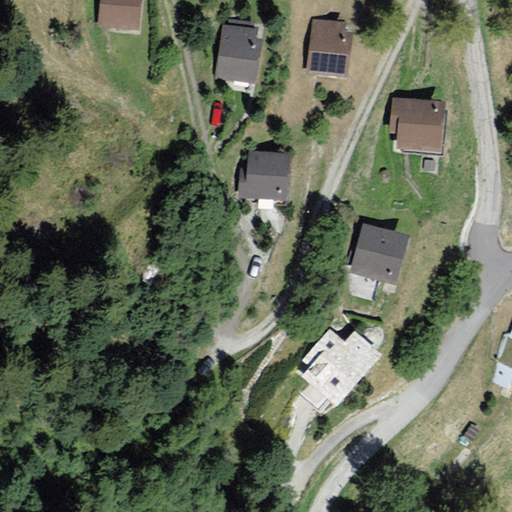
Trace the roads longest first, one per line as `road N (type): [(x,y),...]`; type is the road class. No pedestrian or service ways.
road 1 (unclassified): [(319,511),(357,459),(425,390),(505,269)]
road 2 (residential): [(467,0),(494,193),(485,241),(493,266),(505,269)]
